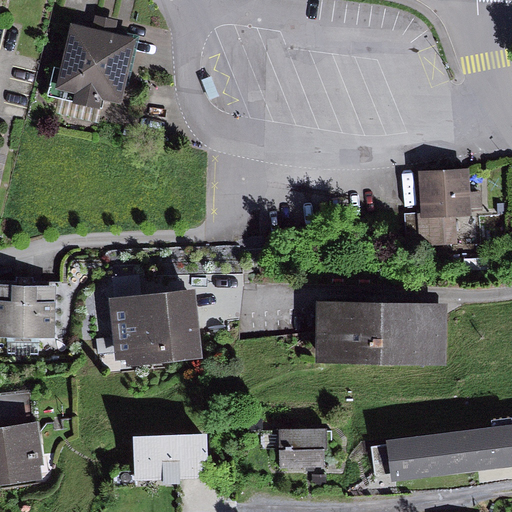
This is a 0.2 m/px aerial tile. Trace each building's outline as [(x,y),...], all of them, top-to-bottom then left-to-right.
[(98,29),(76,23),(58,89),(78,94),(75,104),(104,112),(109,96),(125,101),(142,39),(119,33),(122,23),(101,17),(98,29)] [(473,170),(421,170),(422,239),(474,238),(473,170)] [(58,285),(0,284),(0,339),(57,341),(58,285)] [(195,291),(110,301),(118,369),(203,359),(195,291)] [(454,307),(326,300),(322,363),(450,370),(454,307)] [(511,419),(379,444),(386,486),(511,463),(511,419)] [(37,424),(0,427),(0,488),(43,484),(37,424)] [(329,430),(284,428),(283,468),(328,469),(329,430)] [(222,433),(142,435),(143,481),(223,479),(222,433)]
